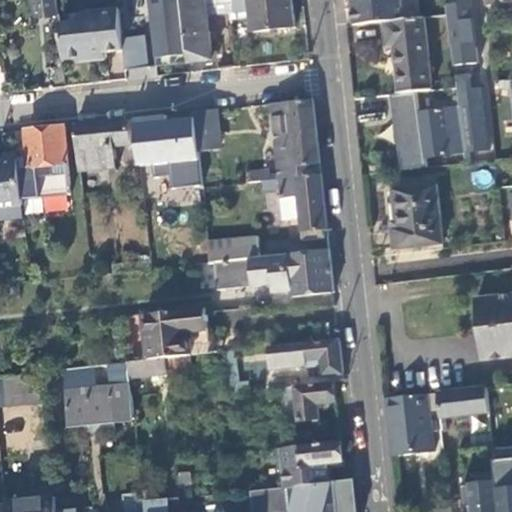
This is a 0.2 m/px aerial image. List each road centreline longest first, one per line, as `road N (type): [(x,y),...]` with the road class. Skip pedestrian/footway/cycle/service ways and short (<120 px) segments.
road 1 (residential): [(325,78),(372,511)]
road 2 (residential): [(325,78),(0,116)]
